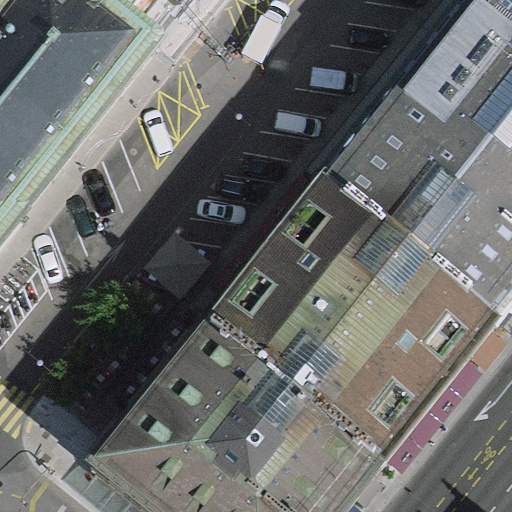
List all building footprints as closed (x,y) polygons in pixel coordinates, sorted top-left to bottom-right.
[(142,57),(69,0),(20,0),(0,25),(0,232),(111,97),(142,57)] [(69,0),(142,57),(168,26),(188,0),(69,0)] [(511,0),(475,0),(324,188),(504,331),(511,320),(511,0)] [(212,333),(385,477),(445,403),(504,331),(324,188),(272,255),(212,333)] [(355,511),(385,477),(212,333),(161,394),(92,476),(136,511),(355,511)]
